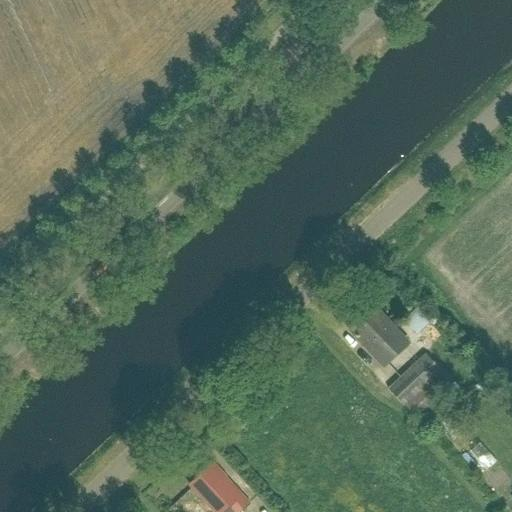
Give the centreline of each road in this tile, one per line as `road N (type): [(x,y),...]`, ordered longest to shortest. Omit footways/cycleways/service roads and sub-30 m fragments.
road 1 (unclassified): [(73,511),(511,96)]
road 2 (tertiary): [(379,0),(0,356)]
